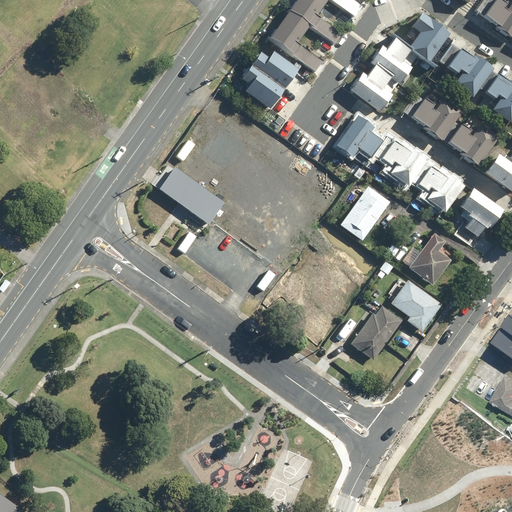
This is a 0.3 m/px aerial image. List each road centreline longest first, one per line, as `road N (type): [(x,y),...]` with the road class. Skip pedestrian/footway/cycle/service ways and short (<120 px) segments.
road 1 (residential): [(81,232),(379,442)]
road 2 (secondary): [(81,232),(239,0)]
road 3 (residential): [(498,277),(379,442)]
road 4 (secondary): [(0,342),(81,232)]
